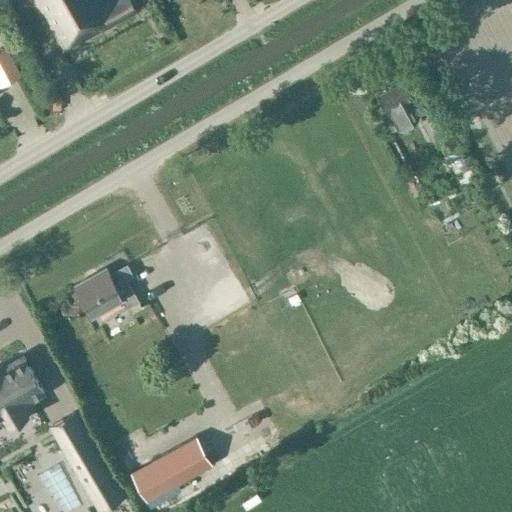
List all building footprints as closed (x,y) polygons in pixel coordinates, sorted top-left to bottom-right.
[(33,0),(62,50),(136,9),(131,0),(33,0)] [(7,50),(0,53),(0,86),(21,75),(7,50)] [(411,103),(415,101),(404,81),(380,94),(389,113),(390,113),(398,129),(419,117),(411,103)] [(439,155),(449,150),(459,145),(441,111),(421,120),(439,155)] [(107,267),(75,285),(93,315),(95,314),(100,322),(129,306),(132,312),(149,303),(132,273),(126,264),(110,273),(107,267)] [(0,378),(0,429),(22,416),(0,378)] [(85,423),(58,439),(101,511),(107,511),(129,499),(85,423)] [(199,444),(141,477),(154,502),(212,469),(199,444)]
